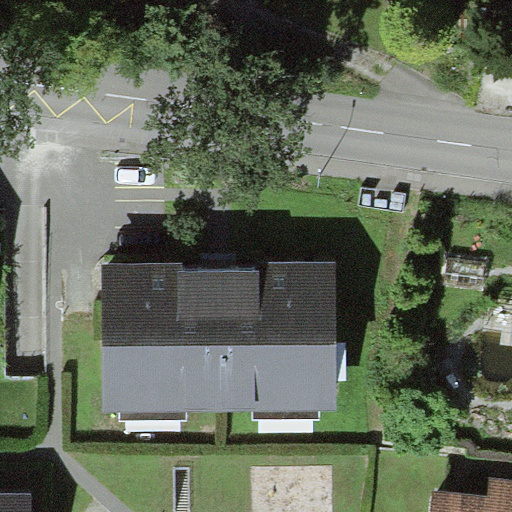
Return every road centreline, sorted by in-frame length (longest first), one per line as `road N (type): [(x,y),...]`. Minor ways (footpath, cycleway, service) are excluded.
road 1 (secondary): [(0,78),(511,151)]
road 2 (track): [(215,0),(418,89),(428,139)]
